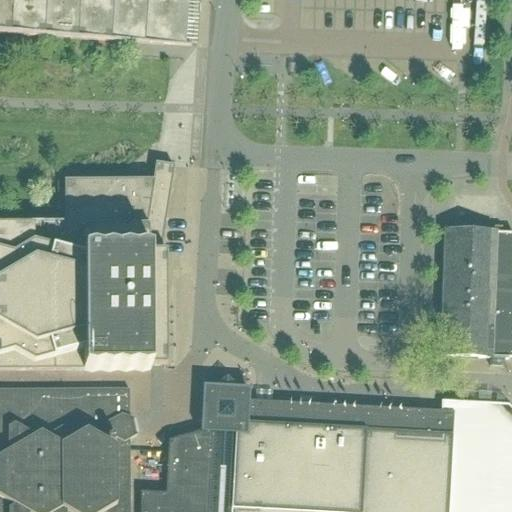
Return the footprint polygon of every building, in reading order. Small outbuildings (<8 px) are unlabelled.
[(0,0),(0,35),(190,48),(190,47),(185,46),(186,24),(193,24),(195,5),(188,4),(187,0),(0,0)] [(140,184),(64,184),(64,227),(0,227),(0,511),(129,511),(129,442),(136,438),(133,422),(129,420),(129,392),(0,392),(0,372),(83,372),(91,374),(100,372),(108,374),(117,372),(125,374),(133,372),(142,374),(150,372),(150,370),(166,370),(165,255),(160,255),(174,169),(155,166),(151,193),(140,193),(140,184)] [(459,195),(458,211),(495,213),(496,196),(459,195)] [(443,234),(441,313),(439,359),(485,360),(485,363),(510,364),(510,361),(508,361),(508,360),(511,359),(511,293),(510,293),(511,247),(511,236),(501,236),(501,229),(493,229),(493,236),(443,234)] [(203,390),(200,433),(213,434),(211,476),(209,511),(228,511),(233,435),(243,436),(245,404),(248,404),(248,393),(226,391),(203,390)] [(440,415),(254,405),(248,404),(245,404),(243,436),(233,435),(228,511),(447,511),(453,405),(441,404),(440,415)] [(511,511),(511,413),(507,408),(453,405),(447,511),(511,511)] [(168,443),(166,474),(211,476),(213,434),(200,433),(200,434),(168,443)] [(209,511),(211,476),(166,474),(165,496),(140,495),(139,511),(209,511)]
